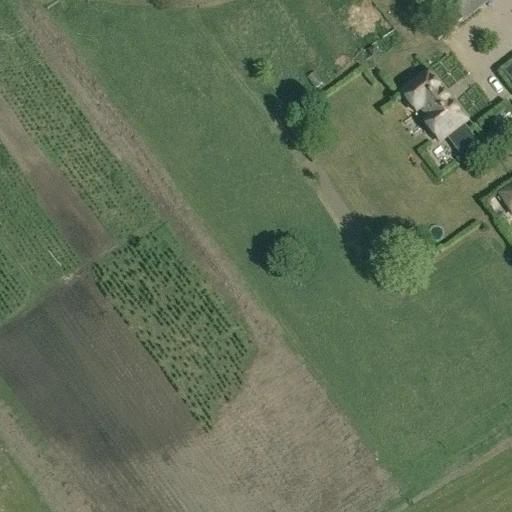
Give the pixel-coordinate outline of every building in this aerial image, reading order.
[(487,0),(457,0),(470,16),(489,1),(487,0)] [(368,52),(373,58),(378,54),(374,48),(368,52)] [(502,74),(511,88),(511,67),(502,74)] [(470,123),(429,71),(399,94),(417,118),(423,114),(428,120),(422,124),(440,146),(470,123)] [(306,80),(314,91),(324,84),(315,72),(306,80)] [(503,104),(511,98),(503,84),(494,89),(503,104)] [(474,161),(488,148),(474,135),(461,147),(474,161)] [(511,187),(503,194),(511,207),(511,187)]
